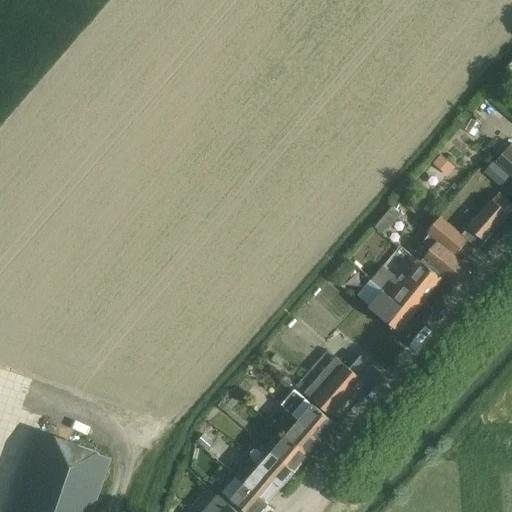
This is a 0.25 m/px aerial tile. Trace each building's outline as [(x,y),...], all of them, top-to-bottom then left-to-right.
[(511,144),(504,153),(496,162),(511,176),(511,144)] [(440,157),(433,165),(448,178),(455,169),(440,157)] [(485,175),(499,187),(508,176),(493,165),(485,175)] [(465,233),(480,248),(511,211),(511,204),(499,193),(465,233)] [(385,235),(402,215),(393,208),(377,228),(385,235)] [(468,241),(441,218),(427,233),(455,257),(468,241)] [(440,273),(455,286),(469,269),(429,236),(415,253),(440,273)] [(362,291),(374,268),(358,260),(346,283),(362,291)] [(442,281),(426,268),(423,266),(416,274),(409,268),(400,280),(395,277),(383,291),(383,292),(413,317),(442,281)] [(399,334),(413,317),(383,292),(383,291),(373,283),(367,289),(377,298),(369,308),(383,321),(399,334)] [(371,313),(364,308),(355,319),(347,313),(334,328),(343,335),(333,347),(340,353),(371,313)] [(296,387),(316,404),(331,417),(362,381),(369,387),(380,374),(360,357),(349,370),(325,348),(310,365),(313,367),(296,387)] [(286,378),(280,384),(287,389),(292,383),(286,378)] [(300,421),(299,422),(322,442),(336,425),(313,406),(312,407),(294,392),(282,406),(300,421)] [(257,442),(271,425),(264,419),(250,435),(257,442)] [(231,456),(233,455),(242,465),(253,455),(224,422),(211,433),(231,456)] [(299,422),(286,438),(308,458),(322,442),(299,422)] [(90,511),(108,459),(89,452),(37,434),(9,511),(90,511)] [(207,451),(212,445),(202,436),(196,442),(207,451)] [(272,453),(295,473),(308,458),(286,438),(272,453)] [(295,473),(272,453),(259,469),(282,489),(295,473)] [(268,505),(282,489),(259,469),(249,461),(236,478),(245,485),(268,505)] [(219,491),(231,501),(243,511),(261,511),(268,505),(245,485),(236,496),(224,486),(219,491)] [(236,511),(233,509),(218,496),(203,511),(236,511)]
